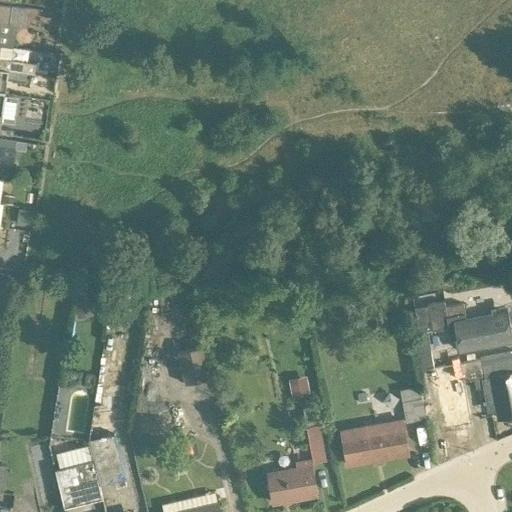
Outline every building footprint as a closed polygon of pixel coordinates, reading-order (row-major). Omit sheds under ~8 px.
[(0,46),(7,48),(10,24),(9,23),(11,6),(0,4),(0,46)] [(0,70),(36,76),(37,74),(35,74),(37,63),(0,57),(0,70)] [(36,76),(0,70),(0,93),(4,94),(6,79),(35,83),(36,76)] [(0,159),(16,161),(17,152),(15,152),(17,140),(0,137),(0,159)] [(16,142),(15,150),(25,151),(26,143),(16,142)] [(32,211),(18,209),(16,226),(30,227),(32,211)] [(417,294),(419,304),(447,300),(445,290),(417,294)] [(78,315),(92,311),(88,294),(73,298),(78,315)] [(462,313),(461,304),(445,307),(447,316),(462,313)] [(502,311),(445,322),(451,354),(508,343),(502,311)] [(185,384),(209,379),(201,347),(178,352),(185,384)] [(471,361),(474,380),(485,378),(482,359),(471,361)] [(471,361),(460,363),(463,382),(473,380),(474,380),(471,361)] [(511,416),(511,378),(511,371),(486,375),(492,419),(511,416)] [(467,431),(459,381),(431,386),(439,435),(467,431)] [(292,398),(310,394),(307,382),(290,385),(292,398)] [(425,419),(420,387),(400,390),(406,422),(425,419)] [(90,445),(100,484),(125,479),(115,433),(127,431),(131,404),(95,405),(89,440),(90,445)] [(314,462),(327,460),(317,406),(304,408),(314,462)] [(408,454),(402,422),(344,432),(349,465),(408,454)] [(187,461),(200,457),(195,438),(182,441),(187,461)] [(103,498),(100,484),(90,445),(57,453),(60,468),(56,470),(64,507),(103,498)] [(315,495),(309,462),(296,464),(297,469),(268,475),(273,503),(315,495)]
